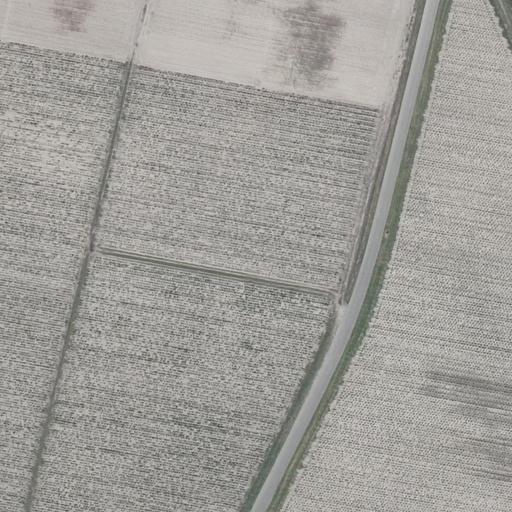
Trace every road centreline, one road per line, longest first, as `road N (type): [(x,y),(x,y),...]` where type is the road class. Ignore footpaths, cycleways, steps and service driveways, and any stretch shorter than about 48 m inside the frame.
road 1 (residential): [(261,511),(331,364),(394,189),(432,0)]
road 2 (track): [(145,0),(25,511)]
road 3 (track): [(89,249),(334,294),(350,311)]
